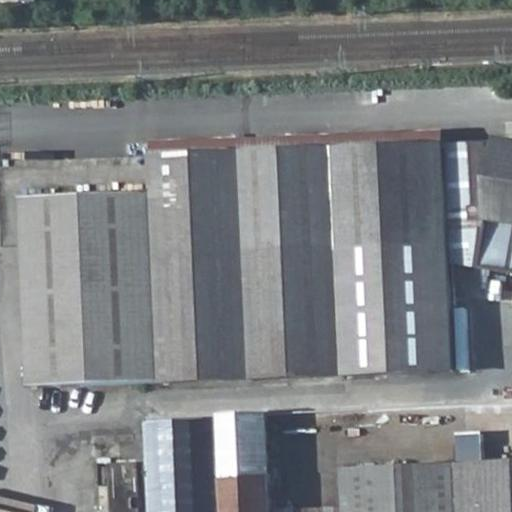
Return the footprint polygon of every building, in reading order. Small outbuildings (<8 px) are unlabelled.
[(42,0),(0,0),(0,12),(43,12),(42,0)] [(511,143),(505,142),(473,144),(476,208),(483,210),(493,211),(484,272),(511,275),(511,143)] [(473,144),(450,144),(455,266),(474,269),(483,210),(476,208),(473,144)] [(447,145),(335,150),(346,379),(457,376),(447,145)] [(277,153),(247,154),(251,260),(257,383),(346,379),(335,150),(277,153)] [(247,154),(157,159),(158,196),(161,264),(251,260),(247,154)] [(161,264),(158,196),(27,202),(36,392),(168,387),(161,264)] [(251,260),(161,264),(168,387),(257,383),(251,260)] [(153,511),(346,511),(344,471),(329,472),(330,511),(272,511),(272,474),(269,419),(151,423),(153,511)] [(511,511),(511,464),(464,467),(459,467),(461,511),(511,511)] [(143,511),(142,466),(114,467),(115,511),(143,511)] [(461,511),(459,467),(344,471),(346,511),(461,511)] [(330,511),(329,472),(272,474),(272,511),(330,511)]
